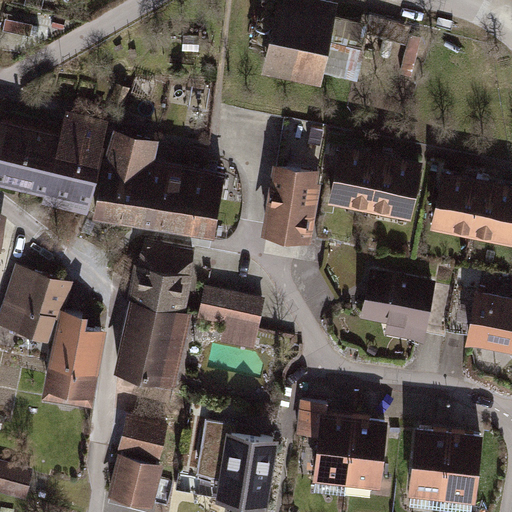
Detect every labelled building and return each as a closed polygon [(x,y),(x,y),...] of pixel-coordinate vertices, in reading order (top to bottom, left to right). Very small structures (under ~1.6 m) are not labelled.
[(317,0),(281,0),(281,2),(331,13),(333,3),(317,0)] [(281,2),(269,61),(318,72),(331,13),(281,2)] [(33,23),(18,20),(16,30),(31,33),(33,23)] [(2,122),(0,128),(0,175),(90,197),(103,146),(101,145),(107,122),(69,113),(66,126),(62,125),(59,136),(40,131),(43,118),(19,113),(6,110),(3,122),(2,122)] [(287,116),(284,133),(319,139),(321,123),(287,116)] [(62,125),(43,118),(40,131),(59,136),(62,125)] [(106,156),(96,210),(139,217),(149,163),(156,138),(118,128),(108,156),(106,156)] [(316,155),(319,139),(284,133),(282,148),(316,155)] [(381,155),(342,147),(332,193),(371,201),(381,155)] [(314,170),(316,155),(282,148),(279,164),(314,170)] [(420,163),(381,155),(371,201),(411,209),(420,163)] [(149,163),(139,217),(181,224),(190,167),(167,163),(166,165),(149,163)] [(314,170),(279,164),(269,224),(304,230),(313,178),(312,178),(314,170)] [(190,167),(181,224),(214,229),(223,173),(190,167)] [(477,180),(443,173),(434,218),(474,226),(484,173),(479,172),(477,180)] [(490,174),(484,173),(474,226),(511,234),(511,186),(488,182),(490,174)] [(137,282),(134,300),(178,309),(181,310),(189,274),(193,246),(164,241),(147,239),(140,263),(143,264),(137,282)] [(66,278),(19,263),(0,320),(45,335),(52,314),(54,314),(66,278)] [(432,282),(373,270),(365,311),(424,323),(432,282)] [(263,297),(208,285),(202,313),(229,319),(257,325),(263,297)] [(511,297),(479,291),(470,335),(511,342),(511,297)] [(134,300),(119,365),(164,375),(178,309),(134,300)] [(54,362),(51,383),(90,390),(102,327),(81,323),(84,311),(65,308),(54,362)] [(257,325),(229,319),(225,337),(254,343),(257,325)] [(348,472),(354,416),(327,413),(329,401),(302,397),(300,429),(321,431),(317,468),(348,472)] [(354,416),(348,472),(347,491),(363,492),(374,485),(376,475),(379,475),(386,420),(354,416)] [(122,452),(112,491),(151,500),(160,462),(157,461),(159,452),(160,453),(167,425),(131,417),(124,444),(125,444),(123,452),(122,452)] [(236,422),(209,417),(197,488),(222,492),(224,484),(265,491),(274,436),(235,429),(236,422)] [(444,487),(450,431),(418,428),(412,483),(444,487)] [(450,431),(444,487),(475,490),(481,435),(450,431)] [(305,445),(305,469),(316,470),(317,445),(305,445)] [(32,470),(0,461),(0,484),(26,492),(32,470)] [(316,487),(347,491),(348,472),(317,468),(316,487)] [(441,505),(444,487),(412,483),(410,502),(441,505)] [(444,487),(441,505),(472,509),(475,490),(444,487)]
